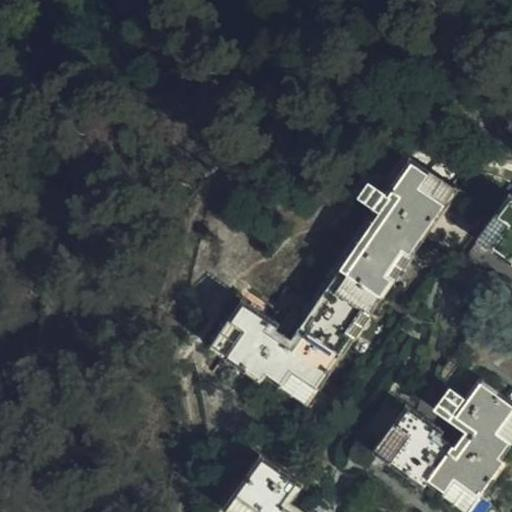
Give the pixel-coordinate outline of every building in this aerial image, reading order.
[(409,252),(444,202),(418,186),(428,172),(411,160),(386,194),(395,201),(291,350),(266,332),(272,324),(242,304),(215,345),(261,377),(266,371),(281,382),(291,368),(316,385),(350,336),(344,332),(362,305),(369,310),(391,278),(384,274),(401,246),(409,252)] [(418,186),(444,202),(453,189),(428,172),(418,186)] [(395,201),(386,194),(368,182),(359,194),(379,209),(288,341),(276,332),(277,328),(272,324),(266,332),(291,350),(395,201)] [(511,196),(480,238),(511,260),(511,196)] [(391,278),(409,252),(401,246),(384,274),(391,278)] [(350,336),(369,310),(362,305),(344,332),(350,336)] [(306,399),(316,385),(291,368),(281,382),(306,399)] [(453,475),(480,493),(504,460),(500,454),(509,440),(496,431),(511,410),(511,404),(480,381),(466,399),(455,413),(475,429),(456,454),(435,439),(440,434),(441,432),(407,408),(397,423),(411,433),(392,458),(424,482),(428,476),(444,487),(453,475)] [(455,413),(466,399),(450,386),(434,407),(465,429),(455,444),(440,434),(435,439),(456,454),(475,429),(455,413)] [(511,410),(496,431),(509,440),(511,436),(511,410)] [(411,433),(397,423),(378,449),(392,458),(411,433)] [(294,511),(280,501),(295,482),(262,458),(227,504),(237,511),(294,511)] [(471,506),(480,493),(453,475),(444,487),(471,506)] [(294,511),(309,511),(292,500),(301,486),(295,482),(280,501),(294,511)]
